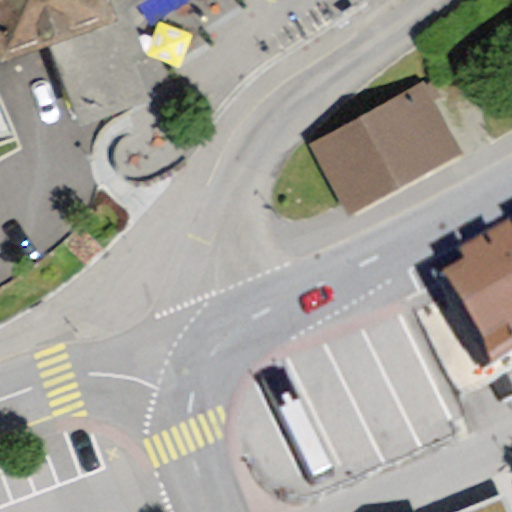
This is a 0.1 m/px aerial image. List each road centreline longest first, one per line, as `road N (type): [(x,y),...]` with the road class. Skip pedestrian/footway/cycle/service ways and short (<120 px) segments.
road 1 (residential): [(434,0),(313,80),(281,111),(250,162),(228,265),(249,321)]
road 2 (tertiary): [(249,321),(511,175)]
road 3 (unclassified): [(0,401),(89,374),(187,393)]
road 4 (residential): [(345,511),(511,430)]
road 5 (tertiary): [(187,393),(187,436),(216,511)]
